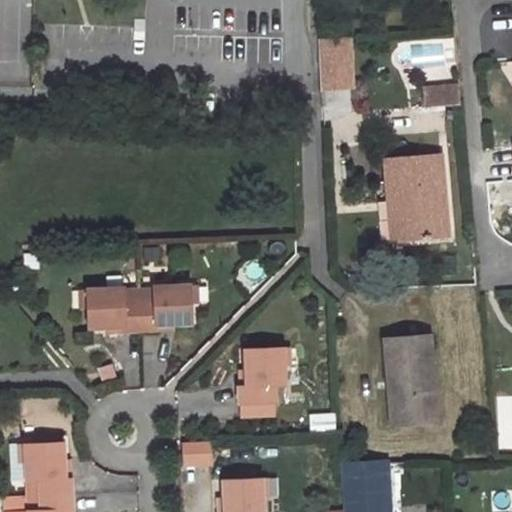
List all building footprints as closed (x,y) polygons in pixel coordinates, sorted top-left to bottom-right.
[(348,45),(318,47),(320,86),(352,84),(348,45)] [(456,84),(421,87),(423,105),(458,102),(456,84)] [(440,155),(385,160),(389,200),(403,199),(406,238),(447,235),(440,155)] [(389,200),(392,239),(406,238),(403,199),(389,200)] [(152,298),(138,298),(139,329),(174,328),(174,322),(191,321),(190,283),(152,285),(152,298)] [(123,286),(85,287),(87,325),(105,325),(105,331),(139,329),(138,298),(124,299),(123,286)] [(429,336),(385,340),(387,377),(392,377),(395,421),(430,418),(426,355),(430,355),(429,336)] [(244,349),(245,370),(246,385),(238,385),(239,403),(274,402),(273,385),(284,384),(282,347),(244,349)] [(430,418),(435,417),(430,355),(426,355),(430,418)] [(246,385),(245,370),(237,370),(238,385),(246,385)] [(274,402),(239,403),(239,416),(275,415),(274,402)] [(209,441),(182,443),(183,464),(210,463),(209,441)] [(62,442),(24,443),(26,481),(39,481),(40,495),(70,494),(69,459),(63,459),(62,442)] [(350,464),(352,502),(368,502),(366,464),(350,464)] [(217,497),(217,511),(261,511),(260,477),(222,479),(223,497),(217,497)] [(71,511),(70,494),(40,495),(40,509),(27,510),(27,511),(71,511)]
